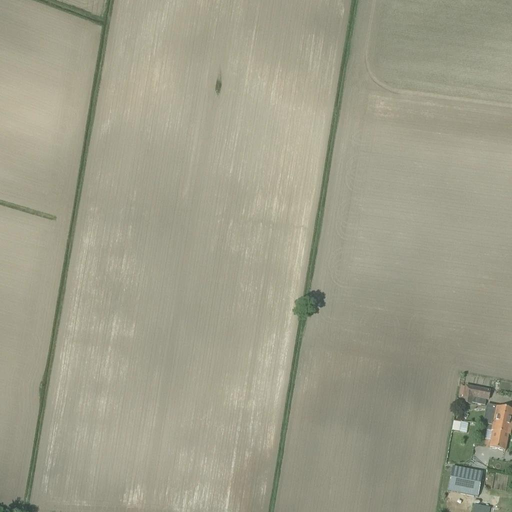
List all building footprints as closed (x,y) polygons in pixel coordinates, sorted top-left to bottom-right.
[(472,397),(487,400),(489,392),(464,387),(462,396),(461,404),(470,406),(472,397)] [(487,408),(483,425),(488,426),(500,428),(500,427),(511,429),(511,422),(511,410),(491,406),(490,409),(487,408)] [(458,433),(460,423),(453,422),(451,431),(458,433)] [(509,436),(511,429),(500,427),(500,428),(488,426),(487,431),(491,432),(487,448),(504,452),(508,435),(509,436)] [(452,468),(447,492),(477,498),(482,474),(452,468)]
